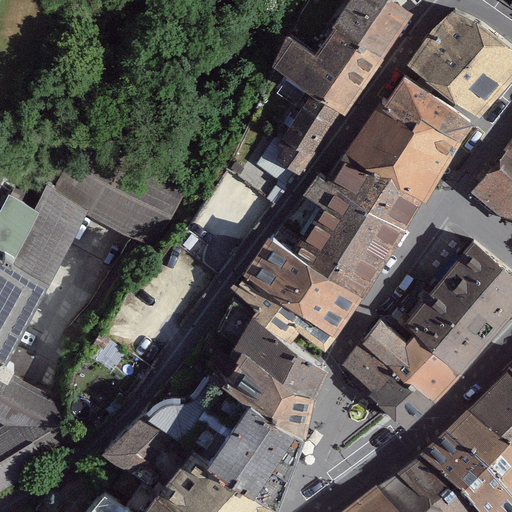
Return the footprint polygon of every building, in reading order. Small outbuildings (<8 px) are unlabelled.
[(378,55),(412,4),(407,0),(347,0),(331,24),(378,55)] [(430,26),(405,61),(477,114),(480,111),(511,71),(511,46),(471,14),(451,7),(430,26)] [(340,110),(378,55),(331,24),(313,51),(288,34),(269,63),(308,89),(337,108),(340,110)] [(367,114),(446,163),(472,123),(400,72),(367,114)] [(295,172),(337,108),(308,89),(273,142),(266,153),(290,169),(295,172)] [(344,153),(422,200),(446,163),(367,114),(344,153)] [(266,153),(273,142),(270,140),(254,165),(276,181),(281,183),(283,180),(290,169),(266,153)] [(511,149),(506,145),(470,190),(511,222),(511,149)] [(422,200),(344,153),(286,247),(355,294),(360,297),(366,285),(422,200)] [(0,421),(4,423),(0,425),(0,487),(79,441),(65,418),(74,400),(51,388),(26,375),(37,354),(16,343),(86,210),(126,230),(145,240),(162,207),(74,162),(60,155),(34,206),(8,193),(12,186),(0,180),(0,421)] [(237,176),(266,196),(276,181),(254,165),(248,161),(237,176)] [(290,186),(283,180),(281,183),(276,181),(266,196),(264,199),(275,206),(290,186)] [(244,273),(332,335),(355,294),(286,247),(268,236),(241,271),(244,273)] [(511,307),(511,273),(476,247),(407,325),(458,370),(511,307)] [(250,314),(315,364),(332,335),(244,273),(230,288),(255,307),(250,314)] [(221,322),(235,330),(249,306),(235,298),(221,322)] [(239,349),(311,396),(322,369),(315,364),(250,314),(230,344),(239,349)] [(406,363),(402,341),(377,318),(359,340),(388,365),(406,363)] [(458,370),(412,330),(402,341),(406,363),(388,365),(429,402),(458,370)] [(388,365),(359,340),(339,364),(368,388),(388,365)] [(243,396),(299,433),(311,396),(239,349),(219,380),(243,396)] [(388,365),(368,388),(364,392),(385,412),(404,429),(429,402),(388,365)] [(243,396),(219,380),(211,375),(196,396),(189,400),(177,402),(168,401),(158,402),(148,408),(140,413),(186,449),(200,457),(243,396)] [(511,388),(505,382),(464,422),(511,464),(511,388)] [(200,457),(273,503),(299,433),(243,396),(200,457)] [(152,487),(186,449),(140,413),(101,454),(152,487)] [(511,511),(511,464),(464,422),(440,446),(508,511),(511,511)] [(508,511),(440,446),(416,466),(460,511),(508,511)] [(152,487),(184,511),(269,511),(276,505),(273,503),(200,457),(186,449),(152,487)] [(460,511),(416,466),(393,484),(420,511),(460,511)] [(420,511),(393,484),(373,496),(385,511),(420,511)] [(184,511),(152,487),(131,511),(184,511)] [(129,511),(101,490),(82,511),(129,511)] [(385,511),(373,496),(351,511),(385,511)]
